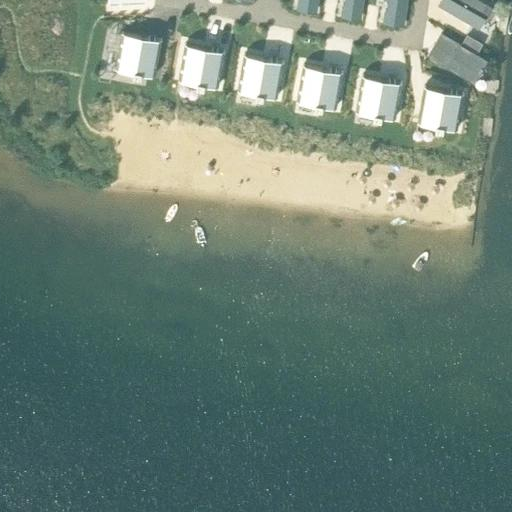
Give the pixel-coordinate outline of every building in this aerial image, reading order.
[(298,0),(297,7),(317,10),(318,0),(298,0)] [(343,3),(341,14),(361,18),(363,0),(345,0),(345,3),(343,3)] [(385,9),(384,21),(403,24),(407,0),(388,0),(387,9),(385,9)] [(482,0),(440,0),(439,4),(478,28),(491,5),(482,0)] [(122,31),(116,65),(134,68),(133,73),(141,74),(142,69),(155,72),(161,38),(122,31)] [(442,31),(428,54),(474,81),(487,58),(442,31)] [(462,41),(477,50),(482,42),(467,33),(462,41)] [(185,42),(179,76),(197,79),(196,84),(204,85),(205,81),(218,83),(225,49),(185,42)] [(244,53),(238,86),(256,90),(256,94),(263,96),(264,91),(278,93),(284,60),(244,53)] [(303,63),(297,97),(315,100),(315,105),(322,106),(323,102),(337,104),(343,70),(303,63)] [(362,74),(357,108),(375,111),(374,115),(381,117),(382,112),(396,114),(402,80),(362,74)] [(424,85),(418,119),(436,122),(435,126),(443,128),(444,123),(457,126),(464,92),(424,85)]
